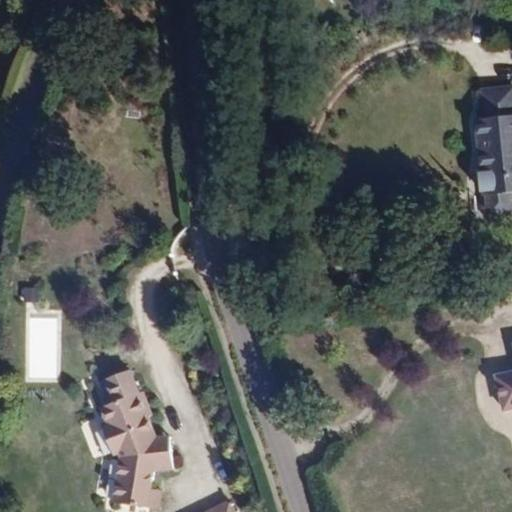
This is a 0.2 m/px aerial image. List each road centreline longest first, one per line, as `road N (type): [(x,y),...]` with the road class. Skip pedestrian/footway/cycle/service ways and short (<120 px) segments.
road 1 (residential): [(198,0),(222,263),(307,511)]
road 2 (residential): [(0,200),(77,0)]
